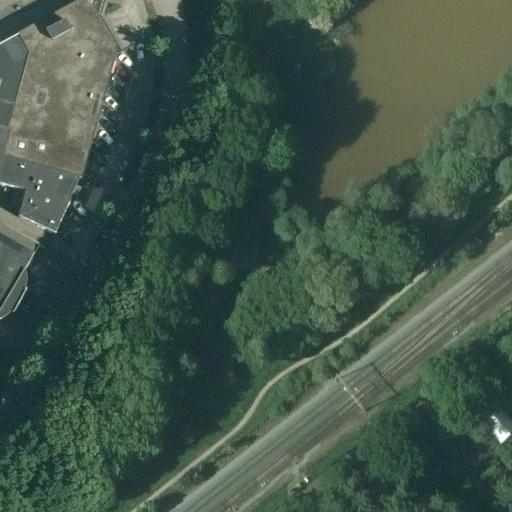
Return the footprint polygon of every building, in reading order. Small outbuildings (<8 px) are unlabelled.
[(0,187),(25,194),(56,198),(60,185),(63,176),(80,180),(115,52),(97,19),(102,5),(87,0),(81,3),(0,46),(0,187)] [(70,204),(56,198),(25,194),(18,219),(54,236),(70,204)] [(0,312),(34,256),(0,236),(0,312)] [(501,444),(511,434),(511,425),(490,401),(475,414),(501,444)] [(393,483),(379,467),(350,492),(363,508),(393,483)]
